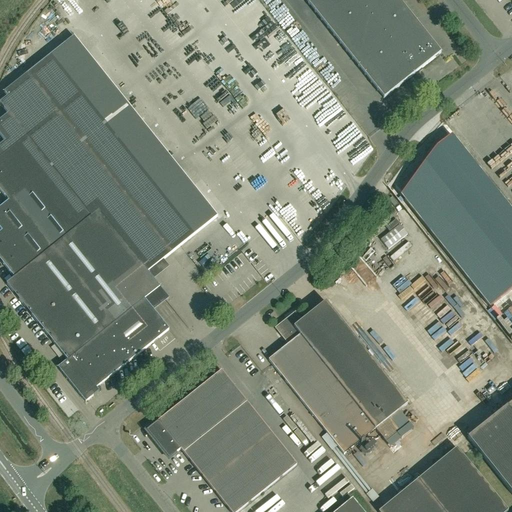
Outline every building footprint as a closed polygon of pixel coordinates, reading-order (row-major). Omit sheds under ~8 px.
[(441,53),(398,0),(304,0),(384,99),(441,53)] [(58,368),(85,403),(99,392),(96,388),(169,330),(144,300),(160,288),(148,272),(194,235),(106,124),(82,142),(28,74),(4,92),(7,97),(0,102),(0,104),(8,114),(0,120),(0,135),(5,142),(0,145),(0,190),(8,201),(0,207),(0,229),(2,231),(0,232),(0,260),(14,278),(6,284),(67,360),(58,368)] [(391,98),(387,101),(391,107),(395,104),(391,98)] [(401,196),(420,220),(490,308),(511,290),(511,211),(481,172),(452,136),(437,148),(401,196)] [(488,150),(481,152),(484,161),(491,158),(488,150)] [(388,250),(407,235),(400,225),(380,240),(388,250)] [(241,229),(234,233),(231,226),(229,227),(240,249),(249,244),(241,229)] [(393,258),(400,267),(420,252),(412,243),(393,258)] [(208,275),(216,269),(212,264),(204,270),(208,275)] [(325,302),(325,303),(310,314),(305,319),(302,321),(295,312),(286,319),(290,323),(278,333),(284,340),(288,345),(268,361),(326,433),(336,446),(344,455),(375,430),(398,412),(407,405),(325,302)] [(35,357),(41,366),(46,362),(39,354),(35,357)] [(180,450),(229,511),(238,511),(296,466),(246,403),(221,371),(150,428),(149,435),(165,455),(172,456),(180,450)] [(511,402),(507,407),(467,439),(511,494),(511,402)] [(505,511),(507,510),(456,449),(379,511),(505,511)] [(362,511),(352,499),(336,511),(362,511)]
